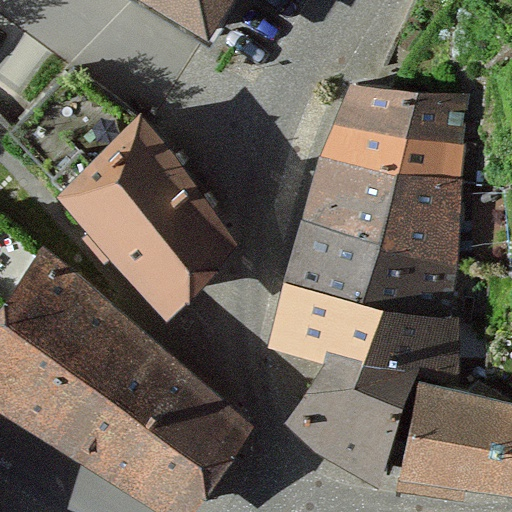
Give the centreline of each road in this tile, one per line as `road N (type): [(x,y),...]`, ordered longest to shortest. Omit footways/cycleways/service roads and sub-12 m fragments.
road 1 (residential): [(296,486),(253,398),(250,297),(321,27),(339,0)]
road 2 (unclassified): [(107,511),(0,441)]
